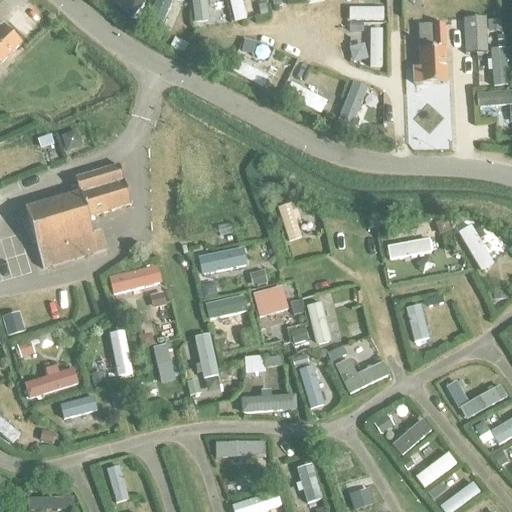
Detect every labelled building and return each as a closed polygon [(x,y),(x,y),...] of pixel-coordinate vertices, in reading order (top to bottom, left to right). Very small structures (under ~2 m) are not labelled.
[(101,0),(130,23),(131,21),(137,14),(143,6),(135,0),(101,0)] [(171,5),(161,0),(158,0),(145,29),(157,35),(171,5)] [(201,0),(188,0),(192,28),(204,27),(201,0)] [(239,0),(226,0),(232,26),(245,23),(239,0)] [(264,7),(256,8),(257,18),(266,17),(264,7)] [(347,24),(382,24),(382,12),(347,12),(347,24)] [(137,14),(131,21),(138,27),(144,19),(137,14)] [(463,20),(464,56),(486,55),(485,35),(484,23),(485,19),(463,20)] [(498,22),(484,23),(485,35),(498,34),(498,22)] [(361,25),(347,26),(348,35),(361,34),(361,25)] [(419,52),(418,52),(419,70),(413,70),(413,86),(446,85),(444,52),(443,26),(417,28),(419,52)] [(0,65),(20,46),(2,28),(0,30),(0,65)] [(380,72),(380,33),(368,33),(368,72),(380,72)] [(172,39),(167,50),(180,56),(185,46),(172,39)] [(242,42),(239,54),(250,57),(254,45),(242,42)] [(505,54),(488,54),(488,64),(485,64),(485,75),(488,75),(488,91),(505,91),(505,54)] [(234,64),(228,75),(259,91),(264,80),(234,64)] [(364,91),(352,86),(337,121),(349,126),(364,91)] [(282,100),(319,118),(325,105),(289,87),(282,100)] [(328,115),(323,122),(331,126),(335,119),(328,115)] [(382,128),(369,129),(369,141),(382,140),(382,128)] [(48,137),(35,141),(38,150),(51,146),(48,137)] [(25,150),(0,157),(0,171),(28,163),(25,150)] [(74,180),(78,195),(85,221),(87,220),(130,207),(118,167),(74,180)] [(85,221),(78,195),(24,211),(41,271),(105,252),(99,233),(91,236),(87,220),(85,221)] [(270,200),(267,201),(270,210),(273,209),(280,207),(276,197),(270,200)] [(288,209),(275,213),(287,247),(299,243),(293,225),(298,223),(295,214),(290,216),(288,209)] [(452,220),(451,220),(455,229),(464,224),(463,221),(460,216),(452,220)] [(445,222),(433,227),(437,239),(450,234),(445,222)] [(469,230),(456,238),(480,276),(492,269),(469,230)] [(427,244),(385,251),(387,265),(430,258),(427,244)] [(239,253),(194,264),(198,281),(243,270),(239,253)] [(154,271),(106,282),(110,300),(159,289),(154,271)] [(262,273),(248,276),(252,289),(265,285),(262,273)] [(211,289),(200,291),(203,302),(213,300),(211,289)] [(280,291),(250,300),(257,323),(286,315),(280,291)] [(505,291),(491,292),(492,303),(506,302),(505,291)] [(161,295),(148,299),(151,309),(164,306),(161,295)] [(440,298),(423,303),(425,310),(442,306),(440,298)] [(240,302),(203,310),(206,326),(243,317),(240,302)] [(299,303),(288,306),(291,318),(302,314),(299,303)] [(319,308),(304,312),(314,350),(329,347),(319,308)] [(418,310),(404,314),(412,347),(427,343),(418,310)] [(17,315),(0,320),(6,339),(23,334),(17,315)] [(302,330),(288,335),(292,347),(306,342),(302,330)] [(122,336),(107,338),(114,382),(129,380),(122,336)] [(149,339),(136,342),(138,353),(151,350),(149,339)] [(193,342),(201,384),(216,381),(208,339),(193,342)] [(27,345),(14,349),(19,362),(32,357),(27,345)] [(291,346),(283,350),(288,360),(295,356),(291,346)] [(341,349),(325,356),(329,365),(345,357),(341,349)] [(164,350),(150,353),(160,390),(174,386),(164,350)] [(304,357),(290,361),(293,371),(307,367),(304,357)] [(278,361),(262,362),(262,371),(279,370),(278,361)] [(347,362),(334,368),(348,397),(387,377),(381,364),(354,377),(347,362)] [(45,382),(22,389),(27,405),(75,390),(70,374),(57,378),(55,370),(42,374),(45,382)] [(311,372),(296,376),(308,415),(323,411),(311,372)] [(100,376),(87,378),(89,389),(102,387),(100,376)] [(194,383),(183,386),(187,399),(198,396),(194,383)] [(455,385),(444,391),(448,399),(459,393),(455,385)] [(140,388),(131,391),(133,399),(142,396),(140,388)] [(461,410),(468,424),(505,404),(498,390),(461,410)] [(121,395),(107,398),(110,409),(123,406),(121,395)] [(259,403),(239,405),(239,419),(294,416),(293,402),(269,403),(268,395),(258,396),(259,403)] [(91,402),(58,411),(61,425),(95,416),(91,402)] [(230,404),(216,406),(217,418),(231,416),(230,404)] [(0,415),(0,440),(10,449),(18,439),(0,424),(0,420),(3,417),(0,415)] [(386,419),(373,427),(380,438),(393,429),(386,419)] [(511,424),(489,437),(497,451),(511,442),(511,424)] [(422,425),(390,451),(400,462),(431,436),(422,425)] [(480,425),(474,428),(479,439),(486,435),(480,425)] [(40,433),(38,443),(51,446),(53,436),(40,433)] [(263,447),(213,448),(214,464),(264,463),(263,447)] [(500,454),(492,460),(498,470),(507,465),(500,454)] [(446,457),(413,482),(423,494),(455,470),(446,457)] [(407,460),(399,466),(405,473),(413,467),(407,460)] [(307,469),(295,473),(306,509),(318,505),(307,469)] [(257,472),(254,480),(256,486),(267,482),(263,470),(257,472)] [(438,487),(425,497),(431,505),(444,495),(438,487)] [(471,487),(438,511),(437,511),(458,511),(479,497),(471,487)] [(367,494),(348,500),(352,511),(354,511),(371,507),(367,494)] [(269,498),(238,508),(238,511),(265,511),(273,510),(269,498)]
